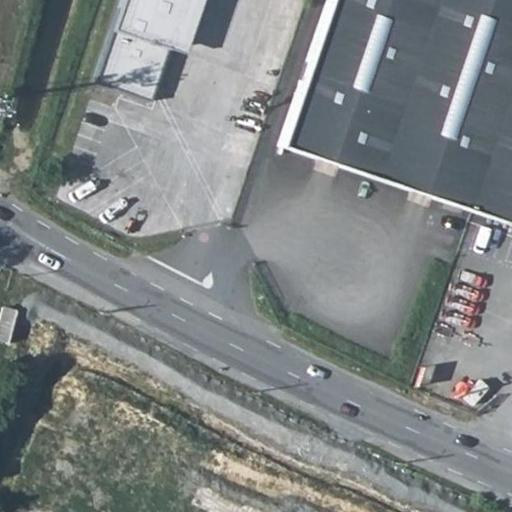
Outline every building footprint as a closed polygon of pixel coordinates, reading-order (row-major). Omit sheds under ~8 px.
[(150,101),(181,0),(119,0),(93,83),(150,101)] [(511,0),(325,0),(276,146),(468,211),(511,83),(511,0)] [(511,83),(468,211),(511,226),(511,83)] [(56,379),(77,329),(21,306),(0,356),(56,379)] [(12,313),(0,309),(0,342),(3,344),(12,313)] [(152,387),(156,379),(133,366),(129,375),(152,387)] [(205,472),(191,507),(203,511),(243,511),(252,490),(205,472)] [(288,511),(252,496),(245,511),(288,511)]
